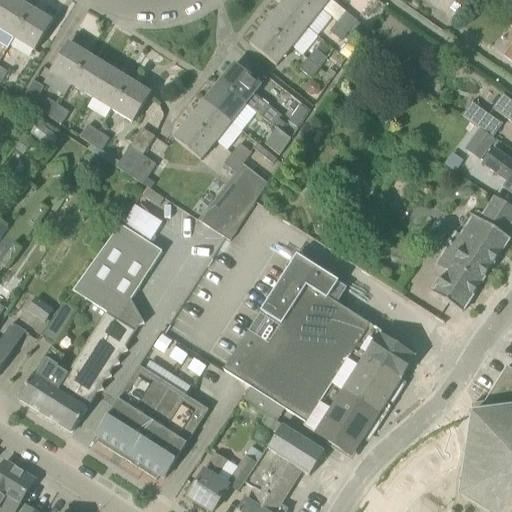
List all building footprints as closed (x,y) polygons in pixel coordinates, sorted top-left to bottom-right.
[(0,0),(0,14),(8,0),(0,0)] [(12,39),(30,9),(15,0),(8,0),(0,14),(0,45),(6,49),(12,39)] [(309,0),(287,0),(281,8),(307,29),(314,21),(326,30),(334,20),(323,10),(309,0)] [(309,0),(323,10),(334,20),(338,23),(350,32),(357,23),(346,13),(330,0),(309,0)] [(470,6),(461,0),(458,0),(451,10),(461,18),(470,6)] [(266,27),(292,48),(307,29),(281,8),(266,27)] [(12,39),(14,40),(35,53),(54,23),(30,9),(12,39)] [(330,33),(342,42),(350,32),(338,23),(330,33)] [(250,46),(277,67),(292,48),(266,27),(250,46)] [(371,39),(366,46),(377,54),(382,47),(371,39)] [(57,63),(51,73),(72,86),(90,57),(84,54),(74,47),(71,46),(69,44),(57,63)] [(511,46),(503,57),(511,63),(511,46)] [(308,60),(319,69),(327,60),(315,50),(308,60)] [(90,57),(72,86),(93,99),(110,70),(91,58),(90,57)] [(312,79),(319,69),(308,60),(300,70),(312,79)] [(220,84),(246,105),(246,106),(257,114),(262,118),(274,128),(277,130),(280,133),(286,125),(280,121),(282,118),(255,95),(256,94),(262,86),(238,67),(235,65),(231,71),(220,84)] [(0,68),(0,85),(1,86),(9,74),(0,68)] [(110,70),(93,99),(113,111),(131,82),(110,70)] [(33,108),(45,88),(35,82),(23,102),(33,108)] [(131,82),(113,111),(134,124),(152,95),(131,82)] [(205,103),(231,124),(246,106),(246,105),(220,84),(205,103)] [(511,101),(504,96),(494,110),(511,122),(511,101)] [(52,120),(60,107),(48,100),(41,113),(52,120)] [(190,122),(216,143),(231,124),(205,103),(190,122)] [(463,117),(480,129),(495,139),(503,126),(472,103),(463,117)] [(70,113),(60,107),(52,120),(62,126),(70,113)] [(337,110),(323,131),(332,137),(327,145),(343,156),(347,149),(368,163),(382,140),(337,110)] [(294,115),(289,123),(297,128),(303,120),(294,115)] [(175,141),(201,162),(216,143),(190,122),(175,141)] [(92,146),(100,133),(88,125),(80,138),(92,146)] [(130,148),(117,169),(131,178),(143,157),(156,138),(142,129),(130,148)] [(495,139),(480,129),(465,151),(482,162),(496,140),(494,140),(495,139)] [(280,157),(290,142),(276,130),(266,147),(280,157)] [(109,139),(100,133),(92,146),(101,152),(109,139)] [(24,138),(17,147),(23,153),(31,143),(24,138)] [(239,145),(231,155),(243,164),(251,154),(239,145)] [(257,146),(254,151),(273,166),(277,162),(257,146)] [(511,162),(494,149),(482,165),(509,184),(505,190),(511,194),(511,162)] [(223,165),(235,174),(242,166),(243,164),(231,155),(223,165)] [(153,163),(143,157),(131,178),(144,186),(157,166),(153,163)] [(63,172),(67,172),(66,161),(55,162),(55,167),(53,167),(54,177),(63,176),(63,172)] [(242,166),(235,174),(197,223),(229,243),(254,205),(267,185),(242,166)] [(440,283),(433,294),(463,314),(465,311),(495,264),(500,256),(510,240),(506,237),(504,236),(507,232),(511,224),(511,208),(508,206),(495,198),(487,211),(485,213),(481,219),(480,220),(473,216),(460,236),(456,233),(435,265),(447,272),(440,283)] [(125,224),(153,241),(164,222),(136,205),(125,224)] [(336,216),(324,234),(342,246),(354,228),(336,216)] [(126,348),(138,329),(145,325),(131,301),(162,253),(130,232),(122,227),(121,226),(74,293),(94,305),(109,314),(108,316),(101,326),(69,376),(62,388),(67,392),(50,419),(72,434),(89,408),(97,394),(104,391),(102,387),(105,381),(112,378),(110,374),(113,368),(120,365),(118,361),(121,356),(128,352),(126,348)] [(224,372),(307,424),(305,428),(318,436),(317,437),(329,444),(332,446),(349,456),(376,414),(379,416),(415,359),(412,356),(410,351),(405,352),(391,343),(390,337),(329,299),(339,285),(320,273),(297,258),(287,273),(224,372)] [(28,312),(46,324),(55,311),(37,299),(28,312)] [(55,344),(76,313),(64,305),(43,337),(55,344)] [(94,305),(87,317),(101,326),(108,316),(109,314),(94,305)] [(0,372),(26,333),(13,325),(0,344),(0,372)] [(162,337),(155,347),(163,353),(171,342),(162,337)] [(176,349),(170,359),(182,366),(188,357),(176,349)] [(62,388),(69,376),(59,370),(66,359),(52,350),(19,400),(50,419),(67,392),(62,388)] [(194,360),(188,370),(199,377),(205,368),(194,360)] [(511,511),(511,370),(508,368),(485,404),(472,406),(473,415),(461,498),(479,510),(477,511),(511,511)] [(209,412),(142,369),(97,437),(98,438),(163,479),(165,479),(209,412)] [(269,418),(277,423),(285,412),(251,390),(244,402),(269,418)] [(263,426),(277,435),(283,427),(277,423),(269,418),(263,426)] [(310,477),(325,453),(283,427),(277,435),(258,465),(245,483),(255,489),(246,502),(239,511),(286,511),(288,510),(281,505),(302,472),(310,477)] [(238,469),(229,463),(216,455),(188,499),(209,511),(214,511),(229,487),(239,494),(245,483),(258,465),(246,457),(238,469)] [(0,510),(3,511),(15,511),(35,481),(6,463),(0,472),(0,510)]
